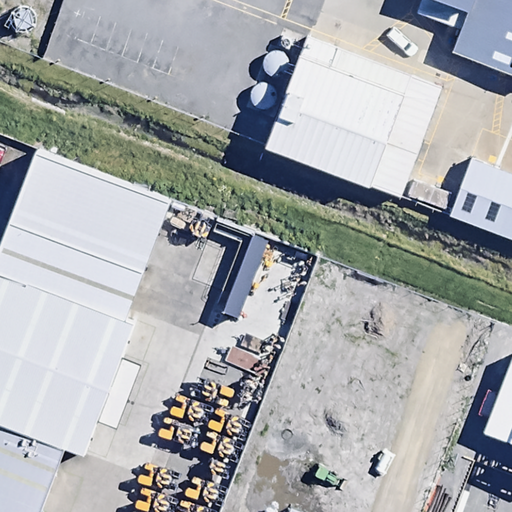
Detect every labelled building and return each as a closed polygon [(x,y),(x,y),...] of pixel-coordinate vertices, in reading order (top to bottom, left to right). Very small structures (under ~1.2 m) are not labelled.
[(511,0),(459,0),(470,4),(450,62),(511,84),(511,0)] [(443,90),(304,36),(262,144),(401,198),(443,90)] [(171,197),(26,138),(0,201),(0,264),(124,314),(171,197)] [(511,175),(471,159),(449,216),(511,240),(511,175)] [(451,196),(416,182),(408,200),(443,215),(451,196)] [(0,511),(33,511),(61,438),(0,415),(0,511)]
